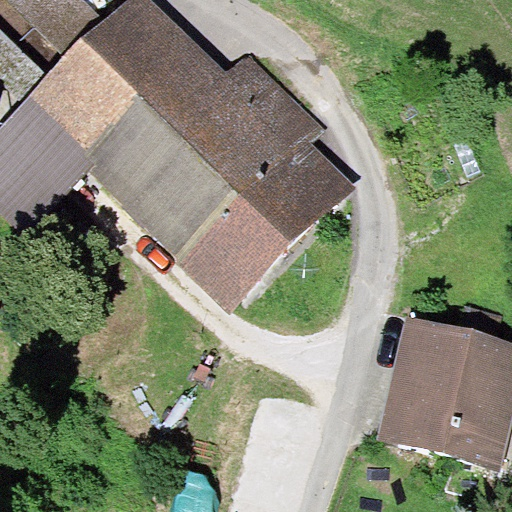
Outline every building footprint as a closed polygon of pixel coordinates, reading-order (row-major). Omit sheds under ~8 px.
[(107,17),(89,0),(9,0),(69,57),(107,17)] [(228,71),(155,0),(124,0),(107,17),(69,57),(32,93),(87,147),(83,151),(94,162),(87,169),(232,311),(356,186),(310,140),(323,126),(247,51),(228,71)] [(43,72),(0,28),(0,80),(23,103),(32,93),(43,72)] [(87,147),(32,93),(23,103),(0,125),(0,210),(23,234),(87,169),(94,162),(83,151),(87,147)] [(511,341),(407,315),(377,438),(501,469),(511,423),(511,341)]
